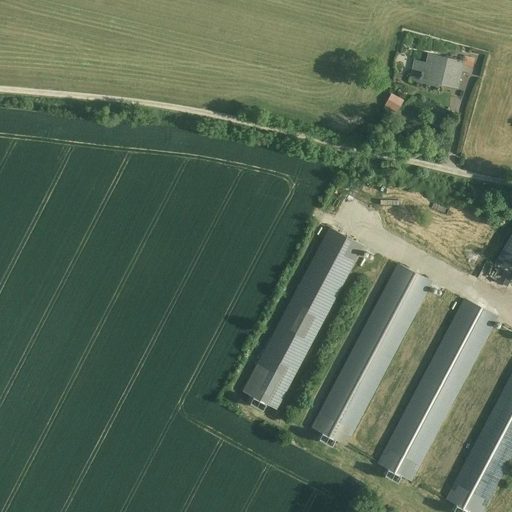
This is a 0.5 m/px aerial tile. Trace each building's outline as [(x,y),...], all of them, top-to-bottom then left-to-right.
[(463,62),(429,54),(427,64),(415,61),(413,69),(411,76),(414,80),(417,80),(422,76),(438,79),(436,85),(437,85),(438,82),(457,87),(461,69),(463,62)] [(474,58),(465,56),(463,64),(472,66),(474,58)] [(436,85),(438,79),(422,76),(417,80),(436,85)] [(404,101),(392,94),(385,105),(397,112),(404,101)] [(330,227),(243,390),(277,408),(363,245),(330,227)] [(511,233),(498,257),(503,260),(511,265),(511,233)] [(398,264),(313,427),(345,444),(431,281),(398,264)] [(466,300),(380,464),(410,479),(496,315),(466,300)] [(511,378),(511,379),(448,500),(471,511),(479,511),(511,450),(511,378)]
